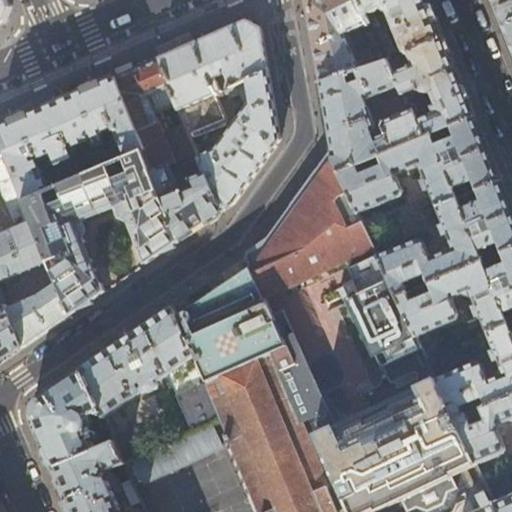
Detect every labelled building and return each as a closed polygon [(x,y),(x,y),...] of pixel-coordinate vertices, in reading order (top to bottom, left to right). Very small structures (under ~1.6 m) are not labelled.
[(0,0),(0,23),(5,21),(11,7),(6,0),(0,0)] [(367,14),(359,0),(306,0),(314,41),(321,84),(358,70),(389,61),(387,57),(377,36),(375,33),(368,37),(373,49),(352,55),(344,34),(370,22),(369,19),(367,14)] [(359,0),(367,14),(381,7),(388,11),(405,54),(409,52),(443,38),(427,0),(359,0)] [(511,0),(491,0),(511,51),(511,0)] [(375,17),(369,19),(370,22),(374,30),(380,27),(375,17)] [(180,50),(161,58),(172,85),(169,87),(179,110),(217,94),(225,91),(268,70),(267,62),(261,28),(248,21),(228,29),(180,50)] [(386,33),(377,36),(387,57),(395,52),(386,33)] [(459,77),(443,38),(409,52),(415,67),(402,72),(399,66),(392,69),(400,85),(404,94),(406,93),(413,110),(416,116),(425,112),(418,95),(423,93),(424,93),(426,94),(427,94),(429,94),(430,93),(434,101),(429,103),(434,114),(418,121),(425,137),(475,117),(459,77)] [(139,68),(117,77),(145,151),(154,173),(172,166),(199,155),(192,140),(179,110),(169,87),(172,85),(161,58),(139,68)] [(392,69),(389,61),(358,70),(321,84),(328,118),(334,152),(333,154),(340,172),(357,165),(380,155),(425,137),(418,121),(416,116),(413,110),(376,125),(366,99),(400,85),(392,69)] [(281,141),(268,70),(225,91),(226,94),(234,97),(241,94),(244,108),(217,151),(201,159),(206,174),(223,212),(235,204),(257,174),(281,141)] [(117,77),(37,113),(0,127),(0,131),(27,201),(52,191),(41,160),(50,156),(54,166),(107,143),(104,133),(112,130),(125,160),(145,151),(117,77)] [(228,119),(217,94),(179,110),(192,140),(226,126),(228,119)] [(486,144),(475,117),(425,137),(380,155),(384,165),(360,175),(357,165),(340,172),(348,187),(347,188),(349,192),(358,213),(400,196),(403,191),(396,175),(420,165),(437,207),(459,198),(478,190),(501,181),(486,144)] [(0,186),(13,220),(22,216),(26,225),(35,221),(27,201),(0,131),(0,186)] [(145,151),(125,160),(104,169),(87,176),(102,214),(118,207),(122,216),(128,214),(146,264),(180,241),(154,173),(145,151)] [(348,187),(340,172),(333,154),(303,196),(270,240),(257,249),(247,256),(252,267),(267,299),(269,298),(375,247),(373,243),(369,235),(363,223),(362,221),(358,213),(349,192),(347,188),(348,187)] [(73,182),(87,176),(104,169),(101,159),(69,173),(73,182)] [(180,187),(172,166),(154,173),(180,241),(200,228),(223,212),(206,174),(191,180),(193,187),(178,193),(178,191),(180,187)] [(87,176),(73,182),(52,191),(27,201),(35,221),(51,261),(59,282),(72,315),(106,292),(83,232),(89,230),(86,220),(102,214),(87,176)] [(511,208),(501,181),(478,190),(482,201),(464,208),(459,198),(437,207),(454,248),(431,257),(425,242),(419,239),(378,255),(389,277),(397,296),(408,292),(404,282),(427,273),(430,282),(484,261),(480,251),(499,243),(503,253),(511,249),(511,208)] [(374,218),(363,223),(369,235),(379,230),(374,218)] [(0,281),(51,261),(35,221),(26,225),(0,235),(0,281)] [(382,229),(379,230),(369,235),(373,243),(386,238),(382,229)] [(511,249),(503,253),(507,263),(489,271),(484,261),(430,282),(434,292),(411,301),(408,292),(397,296),(416,337),(455,321),(459,315),(452,299),(465,294),(474,298),(488,332),(509,324),(505,313),(511,310),(511,249)] [(320,416),(274,315),(267,299),(252,267),(244,272),(236,278),(267,357),(260,360),(292,431),(312,421),(320,418),(321,418),(320,416)] [(416,337),(397,296),(389,277),(378,282),(373,273),(356,281),(362,292),(352,297),(388,374),(380,377),(380,382),(380,384),(378,387),(376,389),(377,390),(367,394),(365,390),(357,394),(365,413),(436,379),(430,367),(426,358),(422,349),(416,337)] [(179,316),(178,317),(196,353),(205,374),(209,383),(260,360),(267,357),(236,278),(215,292),(187,311),(179,316)] [(362,292),(356,281),(341,288),(344,295),(346,295),(348,299),(352,297),(362,292)] [(40,296),(9,309),(24,347),(51,329),(72,315),(59,282),(40,296)] [(388,374),(352,297),(348,299),(346,295),(344,295),(342,296),(380,377),(388,374)] [(9,309),(8,306),(0,309),(0,363),(3,362),(24,347),(9,309)] [(169,372),(196,353),(178,317),(174,306),(122,341),(82,368),(104,417),(145,389),(147,392),(150,392),(158,387),(159,382),(158,380),(169,372)] [(287,309),(274,315),(320,416),(330,412),(287,309)] [(511,330),(509,324),(488,332),(502,365),(499,376),(490,379),(483,363),(476,362),(436,379),(455,419),(465,415),(461,406),(483,397),(487,406),(511,395),(511,330)] [(426,358),(441,351),(438,344),(422,349),(426,358)] [(445,361),(441,351),(426,358),(430,367),(445,361)] [(205,374),(196,353),(169,372),(175,387),(205,374)] [(260,360),(209,383),(207,384),(221,416),(262,511),(341,511),(350,508),(318,436),(312,421),(292,431),(260,360)] [(104,417),(82,368),(40,396),(33,421),(40,437),(53,469),(97,450),(87,429),(88,427),(88,425),(87,422),(86,419),(86,417),(84,415),(86,414),(90,415),(97,412),(98,414),(94,416),(101,431),(109,428),(104,417)] [(221,416),(207,384),(209,383),(205,374),(175,387),(192,429),(211,421),(221,416)] [(475,463),(455,419),(436,379),(365,413),(326,432),(318,436),(350,508),(351,511),(373,511),(377,510),(402,498),(408,510),(416,506),(428,510),(445,501),(448,490),(456,486),(451,475),(475,463)] [(511,420),(511,395),(487,406),(483,408),(487,420),(477,424),(475,419),(470,421),(467,414),(465,415),(455,419),(475,463),(485,483),(491,481),(481,461),(504,452),(506,451),(507,450),(507,449),(507,447),(500,433),(505,424),(511,420)] [(326,432),(320,418),(312,421),(318,436),(326,432)] [(142,480),(221,444),(211,421),(192,429),(141,453),(131,457),(142,480)] [(112,436),(116,442),(124,461),(131,457),(141,453),(130,427),(112,436)] [(116,442),(97,450),(53,469),(68,503),(71,511),(123,511),(110,482),(106,483),(102,476),(107,467),(112,470),(125,464),(124,461),(116,442)] [(511,511),(511,493),(493,501),(497,508),(498,511),(511,511)] [(488,511),(497,508),(493,501),(490,494),(462,507),(461,511),(488,511)]
